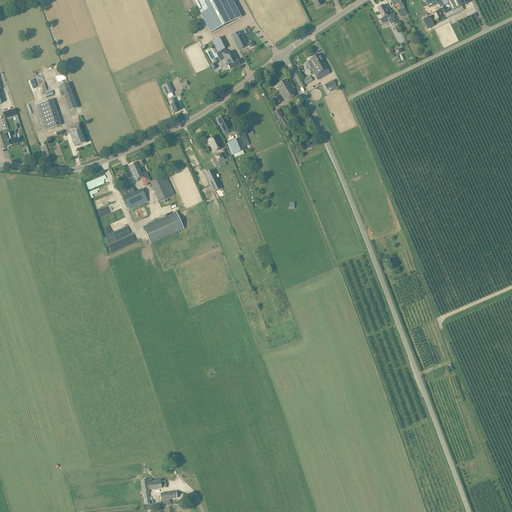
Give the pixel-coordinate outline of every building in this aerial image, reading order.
[(192,0),(210,33),(241,17),(232,0),(192,0)] [(394,0),(391,2),(394,6),(399,4),(402,9),(399,11),(402,17),(407,14),(404,8),(402,2),(400,0),(394,0)] [(447,0),(451,8),(452,11),(458,8),(468,3),(466,0),(447,0)] [(391,18),(390,16),(384,5),(378,9),(383,18),(381,19),(383,23),(389,20),(388,19),(391,18)] [(447,18),(454,15),(452,11),(451,8),(444,11),(447,18)] [(433,21),(430,16),(423,20),(426,25),(433,21)] [(239,50),(247,46),(241,35),(233,39),(239,50)] [(221,37),(212,41),(217,51),(218,53),(217,53),(220,61),(225,59),(228,65),(230,69),(240,64),(234,53),(232,53),(231,51),(227,53),(225,49),(226,48),(221,37)] [(308,62),(317,80),(330,73),(319,54),(310,59),(310,60),(308,62)] [(295,93),(291,85),(290,86),(286,79),(277,85),(280,90),(279,91),(284,100),(295,93)] [(170,82),(162,86),(166,95),(174,92),(170,82)] [(67,95),(72,110),(77,108),(72,93),(68,83),(59,87),(63,97),(67,95)] [(272,99),(274,103),(276,102),(277,104),(282,101),(279,95),(274,98),(272,99)] [(172,105),(171,105),(174,113),(180,110),(176,103),(174,98),(171,100),(173,104),(172,105)] [(39,104),(47,130),(61,125),(53,100),(39,104)] [(279,110),(274,112),(282,126),(283,129),(288,126),(286,123),(279,110)] [(81,116),(72,119),(77,130),(70,133),(75,147),(87,142),(80,123),(83,122),(81,116)] [(222,118),(217,121),(224,133),(230,130),(232,129),(227,121),(228,120),(226,116),(222,118)] [(9,133),(3,135),(4,139),(6,146),(7,147),(12,145),(18,143),(17,139),(11,140),(10,137),(9,133)] [(244,133),(240,135),(244,146),(249,145),(244,133)] [(223,146),(220,139),(219,140),(217,136),(207,140),(213,151),(223,146)] [(228,143),(233,155),(245,150),(240,138),(228,143)] [(212,159),(216,167),(229,160),(225,152),(212,159)] [(129,166),(135,179),(140,177),(143,185),(151,181),(146,171),(142,173),(139,166),(143,164),(141,160),(137,162),(129,166)] [(204,174),(213,193),(222,188),(213,170),(204,174)] [(150,183),(159,202),(174,195),(166,175),(150,183)] [(128,186),(126,180),(117,184),(120,189),(128,186)] [(129,186),(120,190),(129,210),(148,201),(142,189),(135,192),(132,185),(129,186)] [(96,207),(115,200),(113,194),(94,201),(96,207)] [(151,244),(184,230),(176,212),(143,227),(151,244)] [(395,256),(388,260),(392,269),(399,265),(395,256)] [(166,488),(166,481),(161,481),(161,480),(152,481),(152,479),(140,480),(142,494),(144,494),(145,504),(150,504),(149,493),(149,490),(162,489),(162,488),(166,488)] [(176,492),(161,494),(162,500),(161,500),(162,504),(170,503),(170,499),(176,498),(176,492)]
